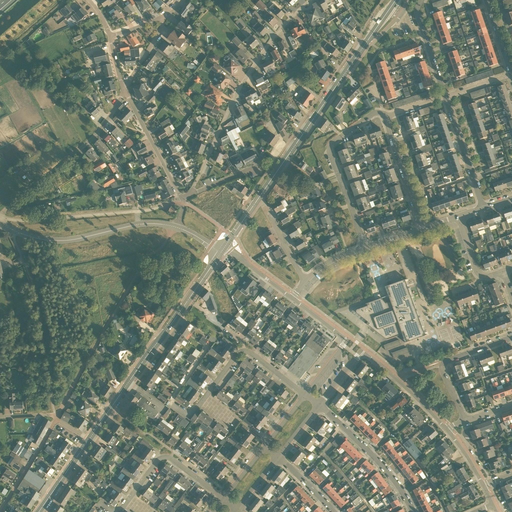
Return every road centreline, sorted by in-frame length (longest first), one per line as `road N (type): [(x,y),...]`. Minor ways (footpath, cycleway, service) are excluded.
road 1 (secondary): [(225,246),(395,0)]
road 2 (secondary): [(88,440),(220,252)]
road 3 (residential): [(190,194),(247,76),(309,0)]
road 4 (residential): [(318,404),(360,351),(446,429)]
road 5 (residential): [(0,225),(51,241),(138,224),(178,228)]
road 6 (residential): [(364,247),(328,145),(379,113)]
road 7 (residential): [(18,191),(82,143),(124,87)]
road 8 (residential): [(412,511),(387,472),(318,404)]
road 9 (residential): [(464,421),(439,364),(511,337)]
road 10 (residential): [(292,298),(346,340),(305,394)]
road 11 (residential): [(127,500),(164,456),(223,498)]
road 12 (residential): [(181,198),(124,87)]
